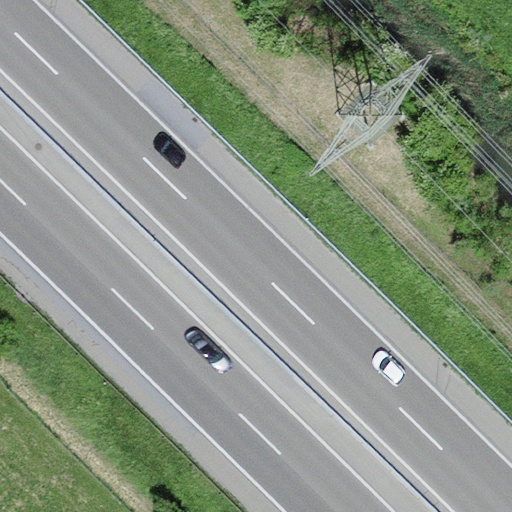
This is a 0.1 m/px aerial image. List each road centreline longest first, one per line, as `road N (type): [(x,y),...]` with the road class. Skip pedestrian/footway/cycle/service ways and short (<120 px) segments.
road 1 (motorway): [(506,511),(0,17)]
road 2 (motorway): [(0,182),(336,511)]
